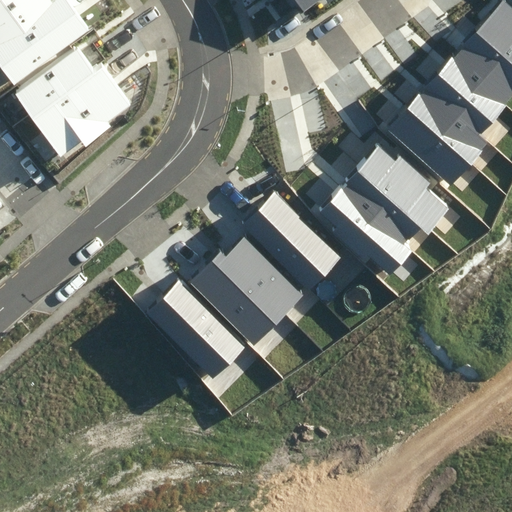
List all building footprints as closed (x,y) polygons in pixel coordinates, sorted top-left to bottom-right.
[(0,0),(0,50),(16,72),(87,20),(72,0),(0,0)] [(79,40),(20,85),(60,141),(126,91),(100,55),(93,63),(79,40)] [(278,186),(246,218),(308,279),(340,247),(278,186)] [(244,232),(225,252),(281,304),(300,284),(244,232)] [(219,246),(195,271),(257,331),(281,304),(225,252),(219,246)] [(181,273),(149,306),(212,365),(244,333),(181,273)]
